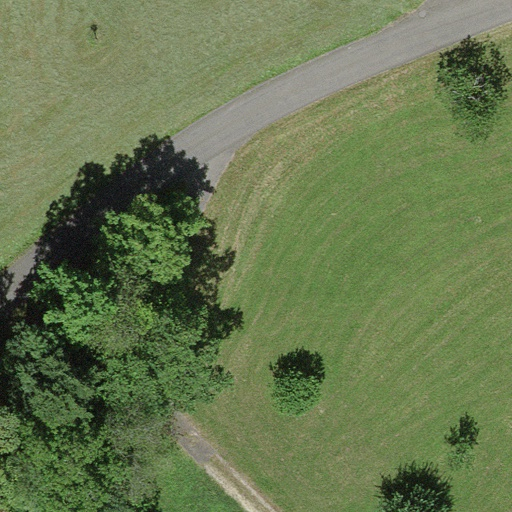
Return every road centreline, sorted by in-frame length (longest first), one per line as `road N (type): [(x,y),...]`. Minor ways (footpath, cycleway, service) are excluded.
road 1 (unclassified): [(0,296),(199,141),(511,0)]
road 2 (track): [(199,141),(131,333),(128,363),(135,389),(157,417),(255,511)]
